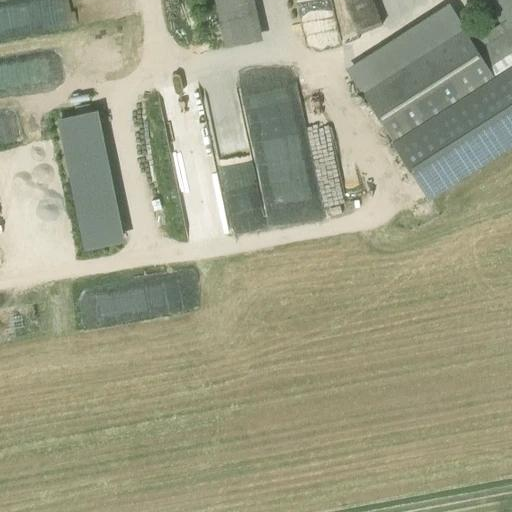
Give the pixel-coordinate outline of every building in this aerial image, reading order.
[(0,36),(127,18),(124,0),(6,0),(0,1),(0,36)] [(246,0),(216,0),(227,49),(256,42),(246,0)] [(370,0),(345,0),(358,34),(380,26),(370,0)] [(511,0),(491,0),(493,2),(509,21),(511,24),(511,0)] [(511,24),(509,21),(472,44),(488,69),(511,53),(511,24)] [(464,31),(362,95),(395,146),(496,81),(488,69),(472,44),(464,31)] [(0,96),(29,92),(25,66),(0,69),(0,96)] [(281,115),(282,84),(241,82),(240,113),(281,115)] [(163,122),(202,117),(199,101),(161,107),(163,122)] [(57,117),(77,248),(119,242),(98,110),(57,117)] [(283,120),(285,213),(312,213),(310,119),(283,120)]
